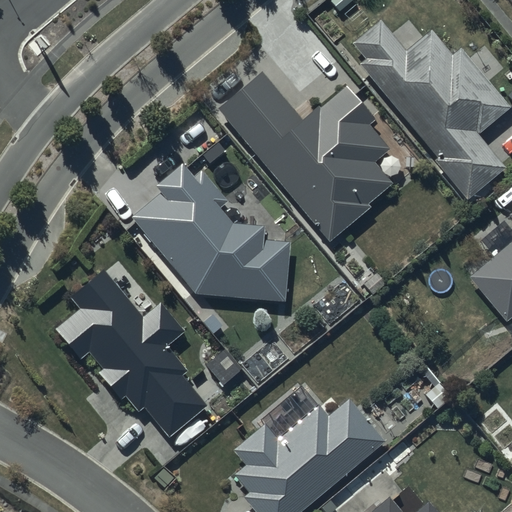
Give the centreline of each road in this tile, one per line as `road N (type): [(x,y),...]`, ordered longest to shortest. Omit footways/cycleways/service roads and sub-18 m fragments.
road 1 (residential): [(243,0),(130,95),(68,161),(0,271)]
road 2 (residential): [(0,185),(69,93),(175,0)]
road 3 (residential): [(119,511),(0,431)]
